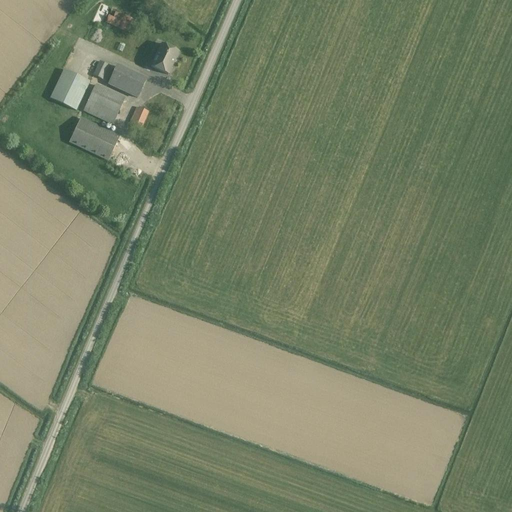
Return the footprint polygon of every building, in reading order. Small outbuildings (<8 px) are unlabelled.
[(105,23),(132,35),(138,22),(111,10),(105,23)] [(168,47),(162,44),(151,67),(158,70),(169,76),(180,52),(169,46),(168,47)] [(93,76),(106,82),(113,68),(99,62),(93,76)] [(146,81),(117,67),(108,85),(137,99),(146,81)] [(77,111),(89,81),(63,70),(50,100),(77,111)] [(125,99),(95,85),(83,112),(113,126),(125,99)] [(148,112),(137,108),(129,126),(140,131),(148,112)] [(119,138),(81,120),(70,143),(108,161),(119,138)]
